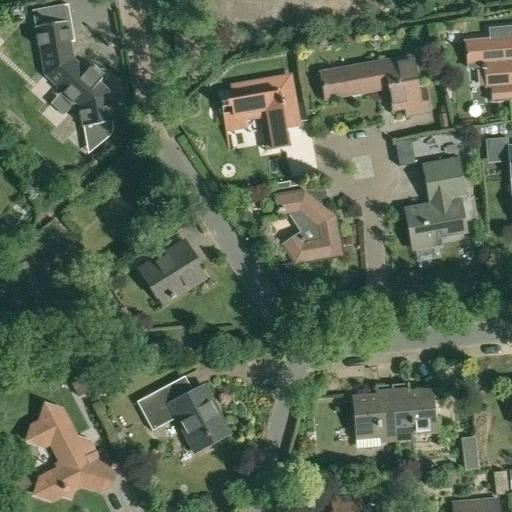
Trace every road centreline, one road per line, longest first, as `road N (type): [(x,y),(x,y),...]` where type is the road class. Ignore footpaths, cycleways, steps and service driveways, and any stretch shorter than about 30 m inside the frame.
road 1 (residential): [(302,352),(176,158)]
road 2 (residential): [(263,511),(302,352)]
road 3 (residential): [(380,345),(370,198)]
road 4 (residential): [(380,345),(511,334)]
road 5 (residential): [(153,121),(130,0)]
road 6 (residential): [(370,198),(382,175),(378,150),(342,146),(337,176)]
